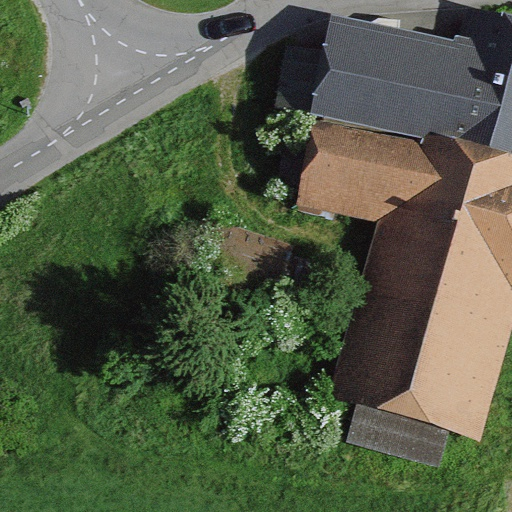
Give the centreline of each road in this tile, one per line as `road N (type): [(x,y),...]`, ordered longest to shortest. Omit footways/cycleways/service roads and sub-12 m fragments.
road 1 (residential): [(128,92),(302,0)]
road 2 (residential): [(0,170),(128,92)]
